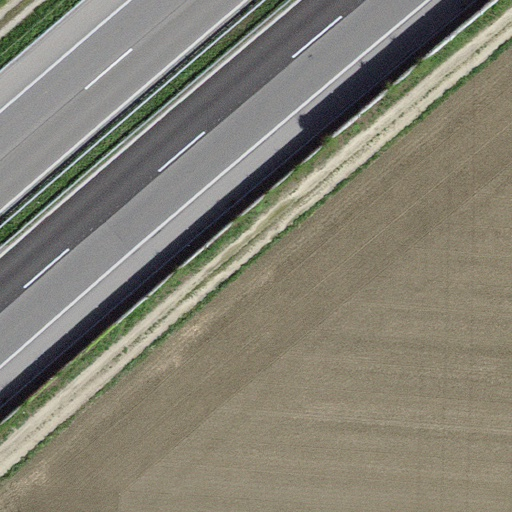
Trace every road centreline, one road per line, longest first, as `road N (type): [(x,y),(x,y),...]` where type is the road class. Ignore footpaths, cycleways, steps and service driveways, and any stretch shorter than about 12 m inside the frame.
road 1 (track): [(0,461),(511,21)]
road 2 (track): [(511,96),(22,511)]
road 3 (motorway): [(0,308),(360,0)]
road 4 (motorway): [(188,0),(0,162)]
